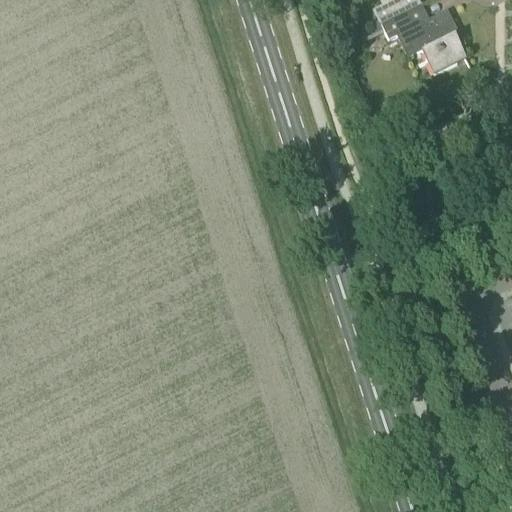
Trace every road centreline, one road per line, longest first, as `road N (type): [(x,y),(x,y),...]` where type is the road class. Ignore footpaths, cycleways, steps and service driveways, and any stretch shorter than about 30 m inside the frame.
road 1 (primary): [(411,511),(245,0)]
road 2 (residential): [(511,429),(472,324),(475,289),(483,284)]
